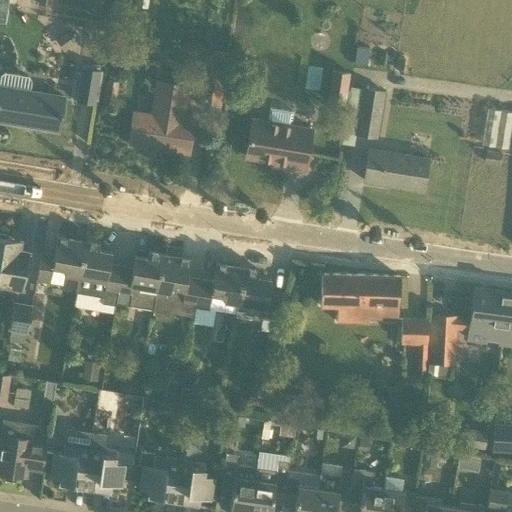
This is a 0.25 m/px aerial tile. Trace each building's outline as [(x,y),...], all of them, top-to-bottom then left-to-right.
[(356,46),(354,63),(366,65),(368,48),(356,46)] [(163,58),(160,70),(178,73),(180,62),(163,58)] [(95,103),(100,70),(100,65),(83,63),(77,100),(95,103)] [(345,105),(350,72),(332,69),(327,102),(345,105)] [(58,131),(64,96),(30,91),(32,80),(29,77),(4,72),(0,75),(0,121),(17,124),(17,122),(28,124),(58,131)] [(184,118),(189,85),(156,80),(151,113),(136,110),(130,142),(186,152),(192,119),(184,118)] [(364,89),(357,134),(378,137),(385,91),(375,89),(375,90),(364,89)] [(304,170),(311,129),(291,126),(294,111),(270,108),(267,122),(251,120),(245,156),(273,161),(272,165),(304,170)] [(508,145),(510,109),(484,108),(483,144),(508,145)] [(422,190),(427,159),(369,149),(364,180),(422,190)] [(488,151),(486,163),(501,165),(503,153),(488,151)] [(5,238),(5,234),(0,233),(0,286),(22,290),(29,252),(19,250),(20,241),(17,240),(17,239),(15,238),(15,240),(5,238)] [(64,274),(78,276),(85,241),(57,236),(54,255),(41,252),(34,288),(44,290),(45,281),(62,284),(64,274)] [(115,304),(117,293),(122,266),(109,264),(111,251),(97,249),(98,243),(85,241),(78,276),(76,292),(102,296),(101,302),(115,304)] [(156,290),(163,254),(148,251),(147,257),(134,255),(132,268),(122,266),(117,293),(130,296),(129,305),(152,309),(155,292),(156,290)] [(156,290),(155,292),(169,294),(169,290),(183,293),(182,301),(195,303),(200,279),(186,277),(190,258),(163,254),(156,290)] [(236,303),(245,268),(216,263),(212,281),(200,279),(195,303),(195,307),(208,309),(211,293),(224,295),(223,301),(236,303)] [(276,320),(281,293),(268,291),(270,278),(256,276),(257,270),(245,268),(236,303),(264,308),(263,318),(276,320)] [(397,318),(399,276),(321,272),(320,305),(338,306),(337,321),(366,323),(367,317),(397,318)] [(511,292),(474,287),(470,320),(468,331),(467,339),(502,344),(505,327),(511,328),(511,320),(511,292)] [(9,328),(11,328),(9,340),(23,343),(26,331),(27,331),(31,306),(14,302),(9,328)] [(432,316),(429,363),(451,364),(454,364),(456,329),(455,329),(455,317),(432,316)] [(400,344),(418,344),(426,345),(428,319),(401,317),(400,344)] [(511,320),(511,328),(505,327),(502,344),(511,344),(511,320)] [(0,401),(6,403),(10,374),(0,372),(0,401)] [(45,451),(55,382),(45,380),(38,425),(23,423),(18,422),(16,437),(1,434),(0,438),(0,472),(26,477),(31,449),(45,451)] [(181,386),(180,399),(189,400),(191,388),(181,386)] [(295,420),(280,418),(279,426),(278,436),(293,437),(295,420)] [(511,425),(493,425),(492,450),(511,450),(511,425)] [(123,462),(114,461),(116,450),(104,448),(106,435),(92,432),(90,446),(84,490),(109,493),(111,483),(121,484),(123,473),(131,474),(133,461),(124,459),(123,462)] [(90,446),(64,442),(63,453),(53,452),(50,474),(60,475),(58,486),(84,490),(90,446)] [(173,503),(179,459),(154,456),(154,452),(141,450),(139,464),(142,465),(139,487),(149,488),(147,499),(173,503)] [(424,452),(422,465),(434,467),(436,454),(424,452)] [(249,511),(256,467),(256,466),(236,463),(237,454),(225,453),(220,493),(231,495),(228,511),(236,511),(249,511)] [(459,456),(457,466),(465,468),(468,458),(459,456)] [(210,497),(213,475),(203,474),(205,463),(179,459),(173,503),(199,506),(200,496),(210,497)] [(283,502),(287,477),(289,462),(277,460),(276,470),(256,467),(249,511),(270,511),(272,501),(283,502)] [(371,486),(374,471),(353,468),(352,472),(347,511),(348,511),(378,511),(383,488),(371,486)] [(347,511),(352,472),(341,470),(340,475),(320,472),(317,488),(313,511),(335,511),(336,510),(347,511)] [(313,511),(317,488),(297,485),(298,479),(287,477),(283,502),(294,504),(293,511),(313,511)] [(411,511),(414,495),(414,493),(383,488),(378,511),(411,511)] [(507,491),(496,489),(489,488),(486,507),(485,511),(511,511),(511,493),(507,492),(507,491)] [(448,511),(449,506),(440,505),(441,500),(414,495),(411,511),(448,511)] [(485,511),(486,507),(459,503),(458,508),(449,506),(448,511),(485,511)]
